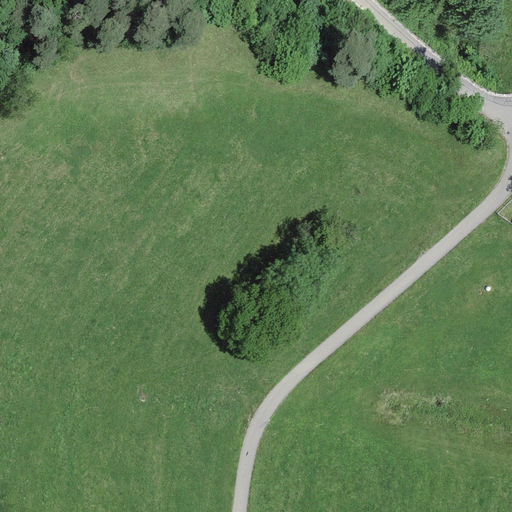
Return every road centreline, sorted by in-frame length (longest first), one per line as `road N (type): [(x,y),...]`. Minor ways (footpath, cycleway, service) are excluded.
road 1 (unclassified): [(511,180),(279,391),(254,429),(239,511)]
road 2 (unclassified): [(366,0),(511,120)]
